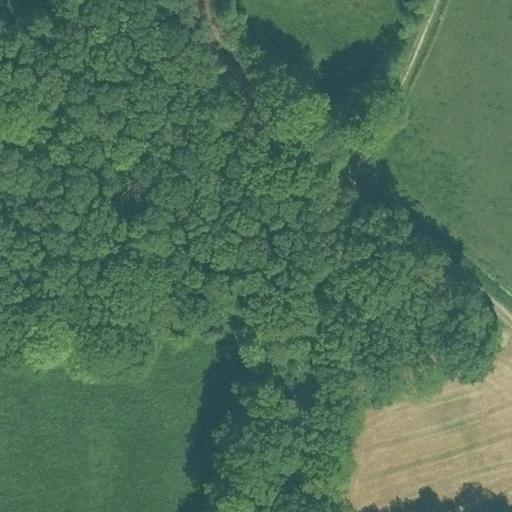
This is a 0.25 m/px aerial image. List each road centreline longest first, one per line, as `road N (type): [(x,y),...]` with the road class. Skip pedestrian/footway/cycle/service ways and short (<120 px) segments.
road 1 (track): [(273,511),(342,171)]
road 2 (track): [(352,180),(243,80),(201,0)]
road 3 (track): [(511,322),(352,180)]
